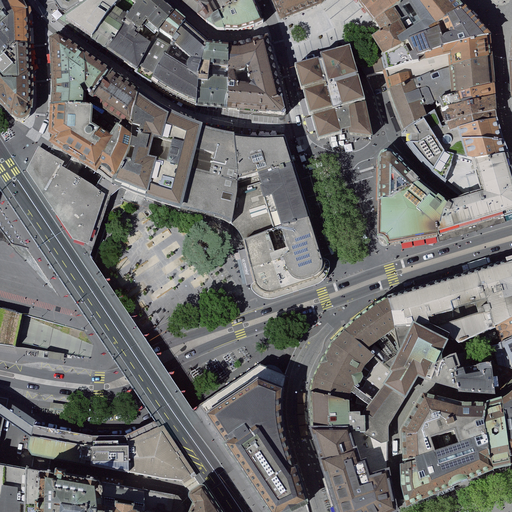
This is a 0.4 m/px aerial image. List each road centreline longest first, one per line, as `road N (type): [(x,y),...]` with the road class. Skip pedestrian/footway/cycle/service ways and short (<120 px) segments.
road 1 (primary): [(0,156),(242,511)]
road 2 (tertiary): [(0,373),(115,386),(224,332),(358,287)]
road 3 (residential): [(320,511),(297,435),(296,385),(358,287)]
road 4 (tertiary): [(358,287),(511,239)]
